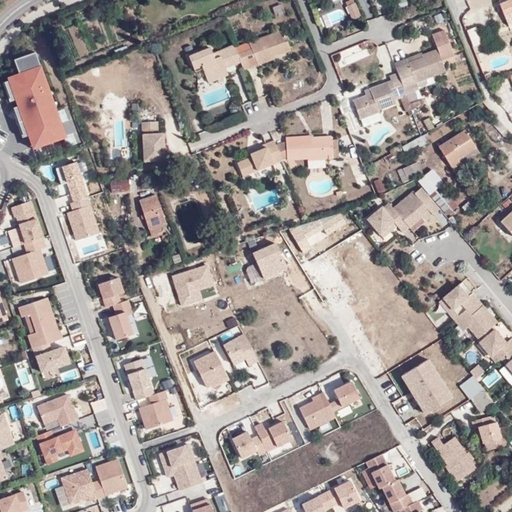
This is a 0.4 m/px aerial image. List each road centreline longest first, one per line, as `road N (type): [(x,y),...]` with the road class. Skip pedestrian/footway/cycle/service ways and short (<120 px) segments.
road 1 (residential): [(141,511),(148,494),(134,449),(44,188),(26,173)]
road 2 (residential): [(302,0),(333,88),(196,146)]
road 3 (residential): [(330,321),(456,511)]
